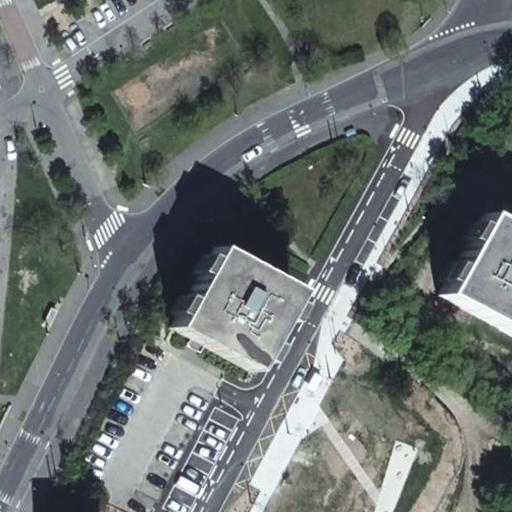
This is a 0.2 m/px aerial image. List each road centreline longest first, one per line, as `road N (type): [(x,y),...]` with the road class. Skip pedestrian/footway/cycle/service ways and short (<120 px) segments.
road 1 (residential): [(207,511),(460,52)]
road 2 (tertiary): [(460,52),(264,139),(200,178),(123,263)]
road 3 (tertiary): [(123,263),(0,508)]
road 4 (residential): [(123,263),(43,89)]
road 5 (residential): [(185,0),(43,89)]
